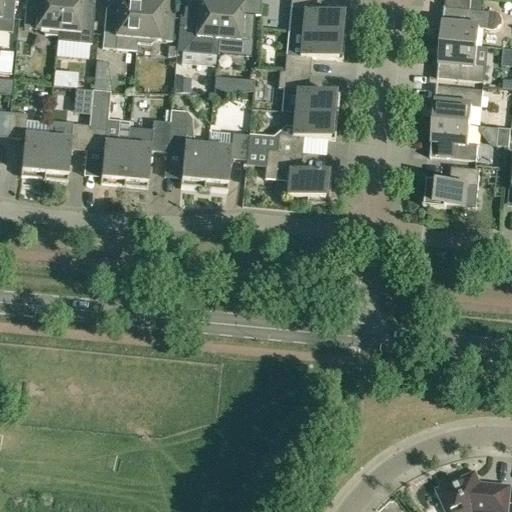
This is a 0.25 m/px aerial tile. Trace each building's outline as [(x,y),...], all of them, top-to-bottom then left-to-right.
[(0,0),(0,20),(13,21),(15,0),(0,0)] [(60,0),(38,0),(38,4),(26,2),(23,29),(40,31),(44,36),(57,38),(60,0)] [(82,8),(83,0),(60,0),(57,38),(71,39),(76,34),(80,35),(79,44),(91,46),(95,9),(82,8)] [(290,0),(288,34),(302,35),(344,39),(346,16),(315,13),(316,0),(290,0)] [(136,53),(137,45),(141,3),(119,1),(118,11),(106,10),(102,50),(136,53)] [(217,45),(221,3),(199,1),(198,11),(186,10),(182,47),(195,48),(196,38),(200,39),(204,44),(217,45)] [(163,5),(141,3),(137,45),(150,46),(155,42),(172,43),(175,16),(162,15),(163,5)] [(221,3),(217,45),(229,46),(240,57),(251,58),(255,16),(243,15),(243,5),(221,3)] [(494,14),(470,12),(445,10),(445,9),(444,9),(441,44),(440,44),(440,45),(478,48),(479,30),(493,31),(497,29),(501,26),(501,21),(498,17),(494,14)] [(342,62),(344,39),(302,35),(300,58),(286,57),(284,73),(279,73),(309,76),(311,59),(342,62)] [(476,67),(478,48),(440,45),(440,46),(441,46),(437,80),(484,85),(485,68),(476,67)] [(168,48),(167,59),(176,59),(177,49),(168,48)] [(0,74),(11,76),(13,54),(0,53),(0,74)] [(54,88),(61,88),(62,74),(55,73),(54,88)] [(296,92),(294,115),(337,119),(339,95),(308,92),(309,76),(279,73),(278,90),(296,92)] [(191,81),(175,79),(173,96),(190,95),(191,81)] [(214,79),(213,96),(253,93),(254,82),(214,79)] [(0,80),(0,96),(11,98),(12,82),(0,80)] [(503,90),(511,90),(511,81),(503,81),(503,90)] [(432,122),(432,124),(470,127),(472,109),(481,109),(483,93),(437,88),(433,122),(432,122)] [(100,186),(123,188),(128,141),(127,140),(117,140),(118,126),(115,123),(108,122),(110,95),(92,93),(89,128),(87,153),(103,155),(100,186)] [(180,187),(204,190),(208,147),(194,146),(192,121),(186,114),(171,112),(170,125),(167,155),(183,156),(180,187)] [(0,139),(7,140),(10,115),(0,113),(0,139)] [(21,178),(44,181),(48,138),(25,136),(27,116),(10,115),(7,140),(24,141),(21,178)] [(267,153),(302,156),(303,139),(334,142),(337,119),(294,115),(293,128),(286,127),(278,136),(277,153),(267,152),(267,153)] [(128,141),(123,188),(147,190),(150,153),(167,155),(170,125),(153,123),(152,132),(128,130),(127,140),(128,141)] [(470,127),(432,124),(432,125),(433,125),(430,160),(431,160),(431,159),(476,163),(478,146),(468,146),(470,127)] [(48,138),(44,181),(67,183),(70,152),(87,153),(89,128),(72,126),(71,140),(48,138)] [(497,148),(509,149),(511,131),(499,130),(497,148)] [(209,133),(208,147),(204,190),(227,192),(230,161),(247,162),(249,137),(232,135),(232,136),(209,133)] [(328,206),(331,175),(300,172),(302,156),(267,153),(264,181),(288,183),(286,197),(307,199),(306,204),(328,206)] [(427,181),(427,182),(425,207),(424,207),(424,209),(456,212),(456,208),(466,209),(468,187),(478,188),(480,172),(451,169),(450,179),(444,178),(443,184),(429,182),(429,181),(427,181)] [(475,481),(477,480),(475,475),(437,492),(446,511),(507,511),(510,488),(480,486),(478,486),(475,481)]
